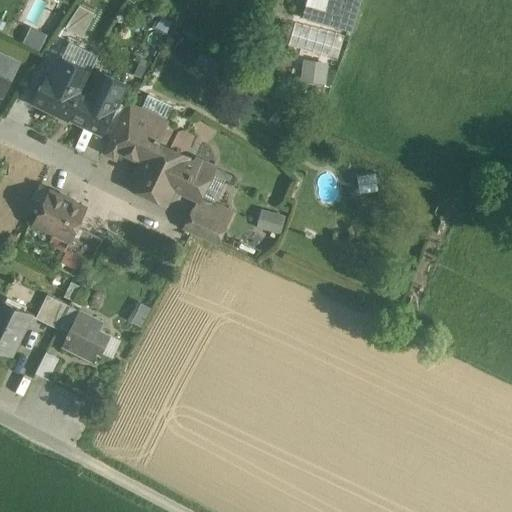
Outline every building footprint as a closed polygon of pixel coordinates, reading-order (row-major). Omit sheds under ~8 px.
[(303,0),(291,44),(342,58),(358,0),(303,0)] [(82,10),(72,30),(83,35),(92,14),(82,10)] [(42,46),(47,32),(28,27),(24,40),(42,46)] [(189,68),(203,52),(186,38),(172,54),(189,68)] [(18,63),(0,54),(0,83),(1,82),(7,85),(18,63)] [(328,81),(329,60),(302,59),(302,80),(328,81)] [(48,107),(70,118),(86,86),(65,75),(48,107)] [(116,100),(86,86),(70,118),(100,133),(116,100)] [(130,105),(105,150),(116,156),(119,150),(141,110),(130,105)] [(167,123),(141,110),(119,150),(133,156),(138,154),(144,157),(130,186),(151,196),(159,181),(156,179),(170,150),(157,144),(167,123)] [(187,158),(170,150),(156,179),(159,181),(151,196),(166,203),(174,187),(199,199),(212,173),(186,161),(187,158)] [(375,174),(358,174),(358,191),(376,190),(375,174)] [(86,208),(50,190),(34,223),(69,240),(70,240),(77,226),(86,208)] [(261,207),(255,225),(280,233),(285,215),(261,207)] [(227,224),(194,209),(185,228),(218,243),(227,224)] [(103,238),(77,226),(70,240),(69,240),(65,247),(92,260),(103,238)] [(71,283),(56,275),(52,285),(66,293),(64,297),(71,300),(79,286),(71,282),(71,283)] [(69,305),(47,294),(35,317),(57,328),(69,305)] [(31,313),(0,297),(0,349),(11,354),(31,313)] [(82,311),(69,305),(57,328),(70,334),(82,311)] [(70,334),(64,345),(92,359),(97,350),(101,352),(110,335),(99,329),(103,322),(82,311),(70,334)] [(34,371),(46,377),(56,355),(44,350),(34,371)]
